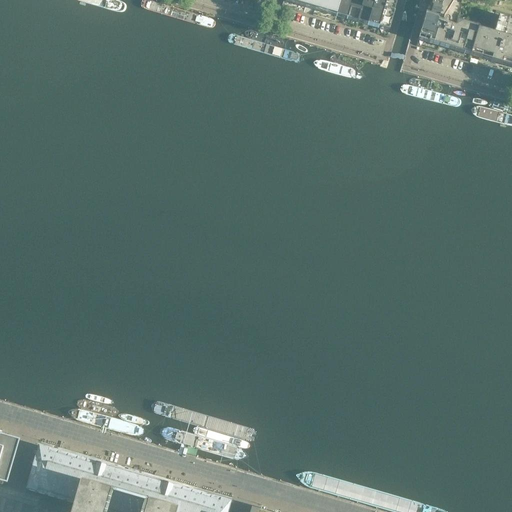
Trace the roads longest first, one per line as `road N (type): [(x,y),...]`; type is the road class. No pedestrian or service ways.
road 1 (residential): [(400,0),(383,55),(192,0)]
road 2 (residential): [(511,89),(409,60),(426,0)]
